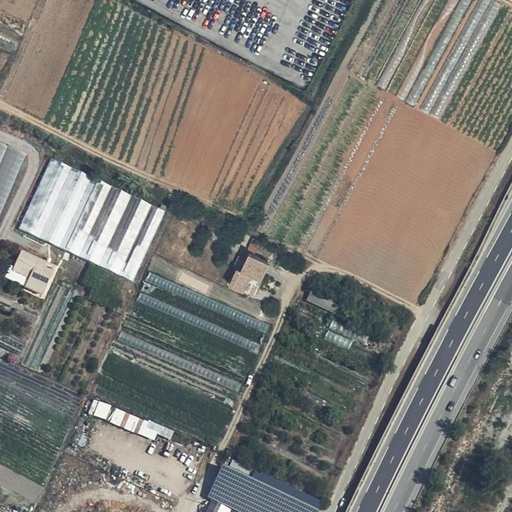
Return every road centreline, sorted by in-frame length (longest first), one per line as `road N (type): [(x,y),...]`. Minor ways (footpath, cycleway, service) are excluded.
road 1 (unclassified): [(511,149),(332,511)]
road 2 (trunk): [(511,231),(368,511)]
road 3 (track): [(0,104),(234,215)]
road 4 (trunk): [(394,511),(511,280)]
road 5 (unknown): [(293,42),(283,54),(266,56),(154,0)]
